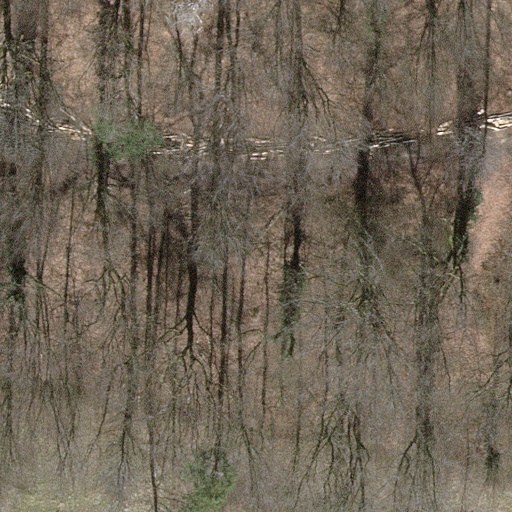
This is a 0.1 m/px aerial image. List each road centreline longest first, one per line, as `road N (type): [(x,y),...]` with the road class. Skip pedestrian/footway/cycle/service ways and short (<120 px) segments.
road 1 (track): [(0,119),(124,162),(289,166),(511,136)]
road 2 (track): [(511,160),(461,275),(474,346),(511,371)]
